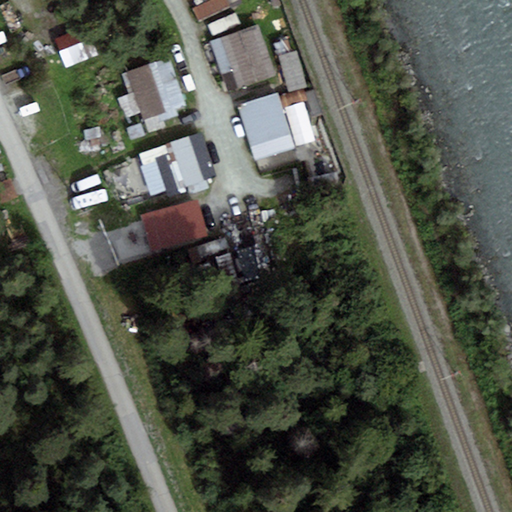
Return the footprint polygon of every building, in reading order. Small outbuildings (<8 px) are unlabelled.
[(228,0),(221,0),(195,12),(202,26),(233,11),(228,0)] [(216,39),(242,29),(238,19),(212,29),(216,39)] [(257,30),(222,40),(237,90),(271,80),(257,30)] [(301,55),(284,58),(289,94),(306,91),(301,55)] [(167,65),(123,83),(138,120),(182,103),(167,65)] [(275,102),(239,113),(254,159),(290,148),(275,102)] [(188,146),(139,164),(155,206),(203,189),(188,146)]
